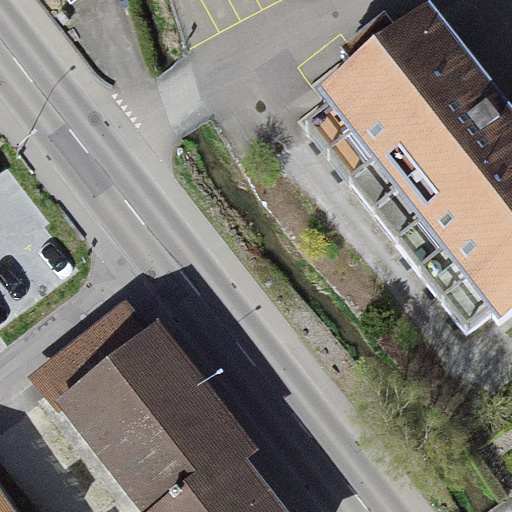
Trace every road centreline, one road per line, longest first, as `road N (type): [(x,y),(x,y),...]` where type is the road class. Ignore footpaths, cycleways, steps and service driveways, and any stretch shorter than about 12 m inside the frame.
road 1 (primary): [(163,251),(362,511)]
road 2 (residential): [(93,160),(201,85),(357,0)]
road 3 (residential): [(163,251),(0,376)]
road 4 (primary): [(0,37),(93,160)]
